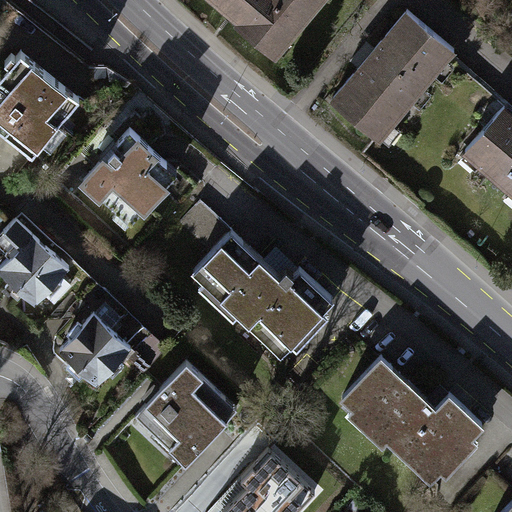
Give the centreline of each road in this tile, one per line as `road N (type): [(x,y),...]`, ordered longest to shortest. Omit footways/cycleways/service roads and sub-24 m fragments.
road 1 (residential): [(511,407),(216,171)]
road 2 (secondary): [(511,345),(281,158)]
road 3 (secondary): [(85,0),(245,143),(281,158)]
road 4 (secondary): [(281,158),(253,111),(133,0)]
road 5 (residential): [(101,511),(36,409),(0,379)]
